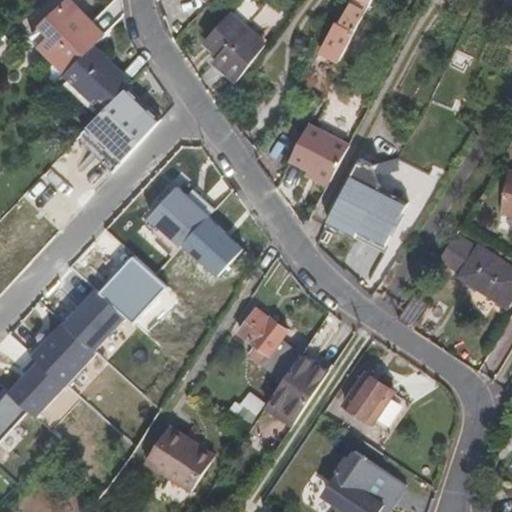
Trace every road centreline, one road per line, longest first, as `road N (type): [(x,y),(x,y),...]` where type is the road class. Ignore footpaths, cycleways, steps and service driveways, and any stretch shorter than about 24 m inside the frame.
road 1 (residential): [(195,107),(297,252),(477,399),(458,511)]
road 2 (residential): [(195,107),(0,317)]
road 3 (residential): [(141,0),(156,51),(195,107)]
